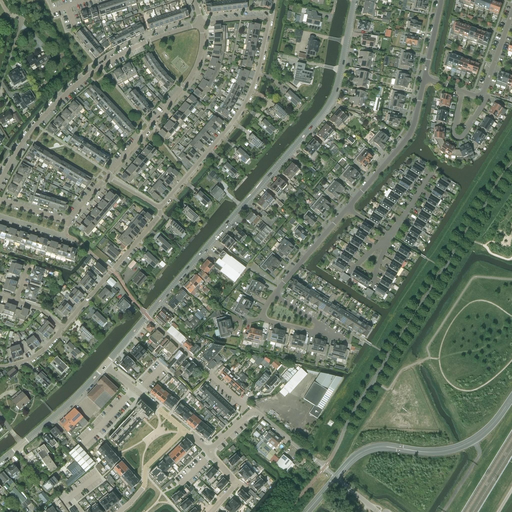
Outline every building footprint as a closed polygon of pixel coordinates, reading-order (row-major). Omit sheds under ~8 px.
[(118,0),(113,2),(116,13),(121,11),(118,0)] [(123,0),(118,0),(121,11),(126,9),(123,0)] [(129,0),(123,0),(126,9),(127,9),(126,7),(131,6),(129,0)] [(483,11),(487,0),(481,0),(478,10),(483,11)] [(489,0),(487,0),(483,11),(483,12),(484,9),(489,10),(492,1),(489,0)] [(493,15),(497,3),(492,1),(489,10),(493,12),(492,15),(493,15)] [(113,2),(108,4),(111,14),(116,13),(113,2)] [(413,4),(412,11),(418,13),(419,10),(425,11),(426,7),(426,5),(414,2),(413,4)] [(497,3),(493,15),(498,17),(502,5),(497,3)] [(108,4),(103,5),(106,16),(111,14),(108,4)] [(97,7),(100,16),(101,18),(106,16),(103,5),(97,7)] [(90,10),(88,11),(90,19),(92,18),(93,18),(98,16),(95,8),(90,9),(90,10)] [(181,10),(183,19),(189,17),(186,9),(181,10)] [(305,24),(307,24),(317,26),(318,22),(319,22),(320,18),(314,16),(315,12),(306,10),(305,15),(307,15),(305,24)] [(90,19),(88,11),(86,11),(80,13),(83,21),(88,20),(88,19),(90,19)] [(419,30),(420,24),(416,23),(416,21),(412,19),(411,22),(408,21),(406,28),(410,28),(410,32),(416,33),(417,30),(419,30)] [(368,32),(369,24),(365,23),(365,22),(361,21),(361,22),(359,22),(358,26),(357,26),(357,28),(357,29),(368,32)] [(135,25),(140,35),(145,32),(140,22),(135,25)] [(455,22),(452,29),(454,30),(453,34),(458,36),(462,24),(457,22),(457,23),(455,22)] [(462,24),(458,36),(463,38),(467,26),(462,24)] [(135,25),(131,27),(131,28),(131,29),(135,37),(140,35),(135,25)] [(467,26),(463,38),(467,40),(472,28),(467,26)] [(131,27),(126,29),(131,39),(135,37),(131,29),(131,28),(131,27)] [(76,35),(79,39),(86,33),(87,33),(88,32),(84,28),(76,35)] [(472,28),(467,40),(472,42),(477,29),(472,28)] [(126,41),(131,39),(126,29),(121,31),(126,41)] [(477,29),(472,42),(477,43),(481,31),(477,29)] [(121,31),(117,34),(121,44),(126,41),(121,31)] [(481,31),(477,43),(482,45),(483,42),(486,33),(481,31)] [(79,39),(82,43),(91,36),(91,35),(89,37),(87,33),(86,33),(79,39)] [(483,42),(482,45),(487,47),(488,44),(491,35),(486,33),(483,42)] [(117,46),(121,44),(117,34),(116,34),(117,36),(113,38),(117,46)] [(415,45),(417,39),(415,39),(415,36),(409,34),(408,37),(404,36),(403,43),(406,43),(406,44),(411,45),(411,44),(415,45)] [(117,46),(113,38),(112,35),(107,38),(108,40),(112,48),(117,46)] [(82,43),(86,47),(94,40),(91,36),(82,43)] [(362,37),(360,45),(373,47),(374,39),(377,40),(377,37),(370,36),(370,38),(362,37)] [(315,38),(310,37),(309,41),(310,41),(308,51),(317,53),(319,43),(314,42),(315,38)] [(86,47),(89,51),(96,45),(98,44),(94,40),(86,47)] [(89,51),(92,55),(99,49),(96,45),(89,51)] [(99,49),(92,55),(96,59),(103,53),(99,49)] [(401,50),(399,59),(412,62),(412,61),(413,62),(414,59),(412,58),(413,56),(411,56),(412,52),(401,50)] [(46,51),(40,55),(34,58),(32,55),(26,59),(32,68),(36,66),(36,67),(50,58),(46,51)] [(222,59),(224,53),(213,51),(213,53),(212,53),(211,57),(222,59)] [(358,59),(372,62),(373,62),(370,61),(371,58),(373,59),(374,55),(359,52),(359,56),(362,56),(362,60),(358,59)] [(145,65),(154,58),(151,54),(149,55),(148,55),(145,56),(146,57),(141,59),(145,65)] [(452,68),(456,56),(451,54),(451,55),(448,54),(446,61),(448,62),(446,66),(452,68)] [(456,70),(461,58),(456,56),(452,68),(456,70)] [(210,62),(221,65),(222,59),(211,57),(211,60),(210,62)] [(157,63),(154,58),(145,65),(147,69),(157,63)] [(461,72),(466,59),(461,58),(456,70),(461,72)] [(372,62),(358,59),(357,63),(361,64),(360,68),(368,69),(369,66),(372,66),(372,62)] [(412,62),(399,59),(397,68),(408,70),(408,67),(411,68),(411,65),(413,66),(413,63),(412,62)] [(466,59),(461,72),(462,69),(467,71),(470,61),(466,59)] [(472,72),(475,63),(470,61),(467,71),(472,72)] [(221,65),(210,62),(210,65),(209,64),(208,68),(218,72),(220,73),(223,66),(221,65)] [(160,67),(157,63),(147,69),(151,74),(160,67)] [(297,63),(293,83),(293,84),(296,86),(299,83),(309,85),(310,83),(311,82),(310,82),(312,73),(304,71),(305,65),(297,63)] [(475,63),(472,72),(477,74),(480,65),(475,63)] [(128,64),(126,66),(132,78),(137,75),(131,64),(129,65),(128,64)] [(132,78),(126,66),(123,68),(121,69),(127,80),(132,78)] [(163,71),(160,67),(151,74),(154,78),(163,71)] [(216,78),(218,72),(208,68),(207,71),(206,73),(216,78)] [(17,70),(12,73),(7,76),(12,84),(14,83),(20,80),(22,83),(28,79),(21,69),(18,71),(17,70)] [(116,71),(123,83),(127,80),(121,69),(119,70),(116,71)] [(239,75),(247,78),(248,75),(249,73),(244,71),(244,70),(241,69),(239,75)] [(123,83),(116,71),(114,73),(112,75),(117,84),(118,86),(123,83)] [(166,75),(163,71),(154,78),(159,83),(166,75)] [(354,79),(369,81),(366,81),(367,77),(369,78),(370,74),(355,71),(355,75),(358,76),(358,79),(354,78),(354,79)] [(397,71),(395,80),(407,82),(409,82),(410,79),(408,79),(409,77),(406,76),(407,73),(397,71)] [(502,83),(505,74),(500,72),(497,81),(502,83)] [(203,78),(213,84),(216,78),(206,73),(205,75),(203,78)] [(507,85),(510,76),(505,74),(502,83),(507,85)] [(170,78),(166,75),(159,83),(163,86),(170,78)] [(246,81),(247,78),(239,75),(237,80),(245,83),(246,81)] [(170,78),(163,86),(167,91),(170,87),(173,85),(172,84),(174,82),(170,78)] [(210,89),(213,84),(203,78),(201,81),(202,82),(201,84),(210,89)] [(369,81),(354,79),(353,82),(357,83),(356,87),(365,88),(365,85),(368,85),(369,81)] [(244,85),(245,83),(237,80),(235,85),(243,89),(245,86),(244,85)] [(407,82),(395,80),(393,85),(393,89),(403,91),(404,88),(406,88),(407,83),(407,82)] [(206,95),(210,89),(201,84),(200,86),(199,85),(197,88),(206,95)] [(242,92),(243,89),(235,85),(233,84),(231,89),(233,90),(241,94),(242,92)] [(90,97),(98,89),(94,85),(92,87),(91,87),(89,89),(89,90),(86,93),(90,97)] [(206,95),(197,88),(195,91),(194,93),(200,98),(199,100),(201,101),(202,100),(206,95)] [(90,97),(93,101),(102,93),(98,89),(90,97)] [(240,96),(241,94),(233,90),(231,89),(228,94),(230,95),(238,99),(240,96)] [(299,101),(301,98),(296,93),(291,89),(289,91),(286,95),(289,97),(287,99),(295,106),(299,101)] [(21,108),(26,105),(27,106),(34,102),(32,99),(34,98),(30,90),(26,93),(27,95),(22,98),(22,99),(20,100),(17,96),(13,98),(17,105),(19,104),(21,108)] [(128,96),(131,100),(138,94),(138,93),(135,90),(128,96)] [(350,98),(365,101),(365,100),(362,100),(363,97),(365,97),(366,93),(352,90),(351,94),(355,95),(354,98),(350,97),(350,98)] [(392,91),(390,100),(403,103),(404,97),(402,97),(403,93),(392,91)] [(131,100),(134,104),(143,96),(140,92),(138,93),(138,94),(131,100)] [(440,100),(450,102),(451,96),(450,96),(450,93),(443,92),(442,94),(440,100)] [(93,101),(97,105),(105,97),(102,93),(93,101)] [(237,102),(238,99),(230,95),(228,94),(226,98),(235,104),(236,102),(237,102)] [(134,104),(138,108),(146,100),(143,96),(134,104)] [(97,105),(101,109),(109,101),(105,97),(97,105)] [(186,101),(194,109),(198,104),(190,97),(189,99),(188,99),(186,101)] [(234,106),(235,104),(226,98),(223,103),(224,104),(232,109),(234,106)] [(365,101),(350,98),(349,101),(353,102),(352,106),(361,108),(362,104),(364,105),(365,101)] [(369,104),(369,105),(369,106),(371,106),(372,106),(373,107),(373,108),(372,108),(372,109),(373,109),(373,110),(373,111),(373,112),(373,113),(374,113),(375,113),(376,113),(376,112),(377,112),(378,112),(378,111),(379,111),(378,111),(379,111),(379,110),(379,109),(379,108),(379,107),(380,106),(380,105),(380,104),(380,103),(380,102),(381,101),(381,100),(381,99),(380,99),(379,99),(378,98),(377,98),(376,98),(375,98),(375,100),(374,102),(374,103),(373,102),(370,102),(369,103),(369,104)] [(150,104),(146,100),(138,108),(141,111),(150,104)] [(403,103),(390,100),(388,109),(399,111),(399,108),(402,109),(403,103)] [(439,108),(447,109),(447,107),(449,107),(450,102),(440,100),(439,105),(440,105),(439,108)] [(73,103),(71,105),(79,113),(83,109),(76,101),(74,103),(73,103)] [(101,109),(104,113),(113,105),(109,101),(101,109)] [(190,113),(194,109),(186,101),(183,104),(184,105),(182,106),(190,113)] [(491,108),(500,113),(503,109),(502,108),(504,106),(497,102),(496,104),(494,103),(491,108)] [(269,109),(266,113),(272,118),(276,115),(281,120),(282,119),(283,121),(287,116),(286,115),(286,114),(285,114),(288,112),(284,109),(282,111),(281,111),(282,110),(281,110),(283,107),(278,103),(276,105),(272,109),(273,109),(272,111),(269,109)] [(150,104),(141,111),(145,116),(147,114),(150,112),(149,111),(153,108),(150,104)] [(231,112),(232,109),(224,104),(222,109),(229,114),(230,112),(231,112)] [(68,109),(76,117),(77,118),(80,114),(79,113),(71,105),(69,107),(70,108),(68,109)] [(117,109),(113,105),(104,113),(108,117),(110,116),(110,115),(117,109)] [(187,118),(190,113),(182,106),(181,108),(178,110),(187,118)] [(437,116),(447,118),(448,112),(446,112),(447,109),(439,108),(439,110),(438,110),(437,116)] [(489,116),(495,120),(496,118),(497,118),(500,113),(491,108),(488,113),(490,114),(489,116)] [(72,121),(76,117),(68,109),(66,111),(64,113),(72,121)] [(112,121),(113,119),(120,113),(117,109),(110,115),(110,116),(108,117),(112,121)] [(229,114),(222,109),(218,113),(221,115),(226,119),(228,116),(229,114)] [(175,115),(184,124),(184,123),(183,122),(187,118),(178,110),(176,113),(176,114),(175,115)] [(339,110),(334,116),(341,122),(346,117),(339,110)] [(0,120),(2,125),(13,119),(8,112),(3,115),(0,116),(0,120)] [(13,115),(17,123),(21,121),(17,113),(13,115)] [(68,125),(72,121),(64,113),(62,115),(60,117),(68,125)] [(112,121),(116,125),(124,117),(120,113),(113,119),(112,121)] [(397,123),(398,124),(400,118),(397,117),(398,114),(392,113),(391,116),(387,115),(386,121),(393,122),(392,125),(397,126),(397,123)] [(180,128),(184,124),(175,115),(173,117),(170,120),(180,128)] [(208,119),(210,121),(218,128),(219,126),(220,126),(222,124),(213,116),(212,115),(208,119)] [(341,122),(334,116),(329,121),(336,128),(341,122)] [(436,124),(443,125),(444,123),(445,123),(447,118),(437,116),(436,121),(436,124)] [(483,122),(491,127),(494,122),(495,120),(489,116),(487,118),(486,117),(483,122)] [(64,128),(68,125),(60,117),(59,119),(58,118),(56,121),(64,128)] [(116,125),(119,129),(128,120),(124,117),(116,125)] [(132,124),(128,120),(119,129),(123,133),(132,124)] [(167,124),(175,131),(179,127),(180,128),(170,120),(168,122),(168,123),(167,124)] [(270,135),(274,130),(269,125),(269,124),(264,120),(261,124),(264,126),(262,128),(270,135)] [(61,132),(64,128),(56,121),(54,123),(55,123),(53,125),(61,132)] [(210,121),(206,125),(215,132),(217,130),(216,129),(218,128),(210,121)] [(480,130),(486,134),(488,131),(488,132),(491,127),(483,122),(480,127),(481,127),(480,130)] [(136,128),(132,124),(123,133),(127,137),(131,133),(131,134),(133,132),(133,131),(136,128)] [(171,136),(175,131),(167,124),(165,126),(162,129),(171,136)] [(434,133),(444,133),(444,128),(443,128),(443,125),(436,124),(435,128),(434,127),(434,133)] [(61,132),(53,125),(51,127),(51,126),(48,128),(57,136),(61,132)] [(206,125),(203,129),(211,136),(212,134),(213,134),(215,132),(206,125)] [(321,131),(328,137),(331,139),(335,134),(326,125),(321,131)] [(171,136),(162,129),(160,131),(160,132),(159,134),(167,141),(171,136)] [(203,129),(199,133),(208,140),(210,138),(209,138),(211,136),(203,129)] [(474,136),(483,141),(486,136),(485,136),(486,134),(480,130),(479,132),(477,131),(474,136)] [(328,137),(321,131),(316,136),(324,143),(328,137)] [(379,131),(375,136),(385,144),(388,139),(387,138),(389,136),(384,131),(382,134),(379,131)] [(199,133),(196,137),(204,144),(205,142),(206,143),(208,140),(199,133)] [(438,144),(444,141),(443,139),(444,139),(444,133),(434,133),(434,139),(435,139),(438,144)] [(69,143),(73,146),(78,138),(80,137),(75,134),(69,143)] [(258,150),(262,145),(261,144),(261,143),(256,140),(257,139),(252,134),(248,138),(251,141),(250,143),(256,148),(257,148),(258,150)] [(385,144),(375,136),(369,143),(374,147),(376,144),(381,149),(385,144)] [(483,141),(474,136),(471,140),(473,141),(471,143),(476,149),(479,145),(480,146),(483,141)] [(191,140),(201,148),(203,146),(202,146),(204,144),(196,137),(192,141),(191,140)] [(73,146),(78,149),(84,140),(84,139),(82,141),(78,138),(73,146)] [(88,142),(84,140),(78,149),(82,152),(88,142)] [(191,140),(187,144),(197,152),(198,150),(199,151),(201,148),(191,140)] [(308,145),(315,152),(320,146),(313,140),(308,145)] [(445,154),(450,145),(446,142),(445,143),(444,141),(438,144),(441,150),(440,150),(445,154)] [(93,145),(88,142),(82,152),(86,155),(93,145)] [(464,146),(468,155),(473,153),(473,152),(476,149),(471,143),(470,145),(469,144),(464,146)] [(184,148),(194,157),(196,154),(195,154),(197,152),(187,144),(189,145),(185,149),(184,148)] [(97,148),(93,145),(86,155),(90,157),(97,148)] [(145,150),(153,157),(157,152),(154,149),(149,145),(146,148),(145,150)] [(315,152),(308,145),(303,151),(311,157),(315,152)] [(456,156),(457,150),(454,150),(455,148),(450,145),(445,154),(444,156),(445,157),(446,154),(450,157),(450,156),(456,156)] [(35,156),(39,148),(35,146),(33,148),(31,151),(30,153),(35,156)] [(236,153),(232,157),(237,161),(239,158),(244,163),(246,164),(250,159),(248,158),(244,154),(244,153),(246,151),(241,146),(239,149),(236,153)] [(457,150),(456,156),(463,157),(463,158),(468,155),(464,146),(459,149),(459,150),(457,150)] [(35,156),(39,159),(44,151),(39,148),(35,156)] [(90,157),(95,160),(101,151),(97,148),(90,157)] [(184,148),(180,152),(190,160),(191,159),(192,159),(194,157),(184,148)] [(364,148),(358,155),(368,163),(372,159),(370,157),(372,155),(364,148)] [(149,161),(153,157),(145,150),(144,152),(143,151),(141,154),(149,161)] [(39,159),(44,162),(49,154),(44,151),(39,159)] [(95,160),(99,163),(104,155),(100,153),(101,151),(95,160)] [(188,162),(190,160),(180,152),(177,156),(187,165),(189,163),(188,162)] [(53,157),(49,154),(44,162),(43,163),(48,166),(49,165),(53,157)] [(104,155),(99,163),(103,166),(105,164),(106,164),(107,161),(109,158),(108,158),(109,156),(105,154),(104,155)] [(137,159),(147,167),(145,166),(149,161),(141,154),(138,157),(139,157),(137,159)] [(358,155),(354,160),(352,162),(360,169),(363,166),(364,168),(368,163),(358,155)] [(52,169),(58,159),(53,157),(49,165),(53,167),(52,169)] [(321,158),(317,162),(319,163),(315,169),(318,171),(325,161),(321,158)] [(52,169),(57,172),(63,162),(58,159),(52,169)] [(143,172),(147,167),(137,159),(136,161),(135,160),(133,163),(143,172)] [(232,168),(230,166),(230,165),(233,167),(234,166),(228,160),(226,162),(223,166),(226,170),(225,172),(231,177),(232,177),(233,179),(237,174),(236,173),(236,172),(231,168),(232,168)] [(57,172),(62,175),(67,165),(63,162),(57,172)] [(410,170),(420,176),(423,171),(423,170),(424,168),(416,162),(411,170),(410,169),(410,170)] [(143,172),(133,163),(130,166),(131,166),(129,168),(136,174),(139,176),(137,175),(141,171),(143,172)] [(21,166),(19,169),(29,174),(32,169),(23,164),(21,166)] [(292,174),(294,176),(296,177),(300,172),(299,170),(292,164),(287,169),(292,174)] [(72,168),(67,165),(62,175),(67,178),(68,176),(67,176),(72,168)] [(349,166),(345,171),(355,179),(358,175),(357,173),(359,171),(354,167),(352,169),(349,166)] [(68,176),(72,178),(77,171),(72,168),(67,176),(68,176)] [(135,181),(139,176),(136,174),(129,168),(128,170),(127,169),(125,172),(135,181)] [(169,168),(166,172),(174,179),(175,177),(176,178),(178,175),(169,168)] [(309,168),(305,171),(311,178),(316,173),(311,168),(310,169),(309,168)] [(29,174),(19,169),(18,171),(19,172),(18,174),(27,179),(29,180),(30,178),(28,177),(29,174)] [(292,174),(287,169),(282,175),(289,181),(290,181),(293,184),(296,181),(292,178),(294,176),(292,174)] [(420,176),(410,170),(405,177),(404,176),(404,177),(414,183),(417,178),(417,177),(418,175),(420,176)] [(72,178),(77,181),(81,173),(77,171),(72,178)] [(355,179),(345,171),(339,178),(344,182),(346,179),(351,184),(352,182),(353,183),(355,181),(354,179),(355,179)] [(135,181),(125,172),(123,175),(123,176),(121,177),(129,184),(133,180),(135,181)] [(161,175),(171,184),(173,181),(172,181),(174,179),(166,172),(162,176),(161,175)] [(77,181),(81,184),(86,176),(81,173),(77,181)] [(24,184),(27,179),(18,174),(17,176),(16,176),(15,178),(24,184)] [(161,175),(157,179),(167,187),(168,186),(169,186),(171,184),(161,175)] [(91,179),(86,176),(81,184),(86,187),(88,184),(88,185),(90,182),(89,181),(91,179)] [(396,182),(395,182),(408,190),(411,185),(411,184),(412,182),(414,183),(404,177),(401,182),(398,180),(396,182)] [(22,188),(24,184),(15,178),(13,181),(14,181),(13,183),(22,188)] [(274,184),(281,191),(286,185),(279,178),(274,184)] [(436,186),(448,193),(445,191),(450,184),(441,178),(440,181),(439,181),(436,186)] [(155,185),(164,192),(166,189),(165,189),(167,187),(157,179),(158,181),(155,185)] [(333,181),(330,185),(339,194),(343,189),(341,188),(344,185),(339,181),(337,184),(333,181)] [(408,190),(395,182),(393,185),(396,187),(393,191),(392,190),(392,191),(402,197),(405,192),(405,191),(406,189),(408,190)] [(19,193),(22,188),(13,183),(11,185),(9,188),(19,193)] [(281,191),(274,184),(269,189),(277,196),(281,191)] [(150,187),(160,196),(161,194),(162,194),(164,192),(155,185),(152,188),(150,187)] [(339,194),(330,185),(324,193),(332,199),(334,197),(335,198),(339,194)] [(217,186),(214,189),(213,191),(210,194),(217,200),(220,197),(219,196),(223,192),(217,186)] [(448,193),(436,186),(437,187),(435,189),(431,194),(441,200),(441,199),(443,195),(446,196),(448,193)] [(160,196),(150,187),(146,192),(156,200),(159,198),(158,197),(160,196)] [(19,193),(9,188),(8,190),(8,191),(7,193),(17,198),(19,193)] [(32,202),(38,204),(41,192),(36,191),(32,202)] [(108,194),(107,196),(116,203),(119,199),(122,201),(124,199),(119,195),(118,197),(115,196),(116,195),(111,191),(108,194)] [(402,197),(392,191),(391,191),(391,192),(391,193),(390,193),(390,194),(389,195),(387,198),(384,196),(383,196),(396,204),(399,199),(399,198),(400,196),(402,197)] [(38,204),(43,205),(46,194),(46,195),(41,193),(42,192),(41,192),(38,204)] [(208,205),(210,203),(209,201),(205,198),(206,197),(200,192),(196,196),(200,198),(198,200),(205,206),(207,204),(208,205)] [(261,199),(269,205),(273,200),(266,193),(261,199)] [(43,205),(48,207),(51,198),(51,196),(46,194),(43,205)] [(322,194),(316,201),(326,210),(327,211),(329,208),(328,207),(330,205),(325,201),(327,199),(322,194)] [(441,200),(431,194),(432,195),(431,197),(430,197),(427,202),(439,209),(436,207),(441,200)] [(112,207),(116,203),(107,196),(106,197),(105,197),(103,199),(112,207)] [(396,204),(383,196),(382,199),(384,201),(381,205),(380,204),(380,205),(390,211),(393,206),(393,205),(394,203),(396,204)] [(53,209),(58,210),(62,200),(56,198),(56,200),(53,209)] [(109,212),(112,207),(103,199),(101,202),(100,204),(109,212)] [(269,205),(261,199),(256,204),(264,211),(269,205)] [(62,200),(58,210),(64,212),(65,209),(66,206),(67,201),(62,200)] [(326,210),(316,201),(312,206),(315,209),(313,211),(318,215),(320,213),(322,214),(325,210),(326,210)] [(439,209),(427,202),(428,203),(426,205),(426,204),(422,210),(432,215),(431,215),(434,211),(437,212),(439,209)] [(105,216),(109,212),(100,204),(99,206),(98,205),(96,208),(105,216)] [(390,211),(380,205),(375,212),(374,211),(374,212),(384,218),(387,213),(387,212),(388,210),(390,211)] [(193,223),(198,218),(192,212),(187,207),(184,211),(187,214),(185,215),(193,223)] [(102,220),(105,216),(96,208),(94,210),(93,212),(102,220)] [(316,221),(314,220),(316,217),(308,210),(302,218),(305,220),(303,222),(307,225),(308,223),(312,226),(316,221)] [(432,215),(422,210),(423,211),(422,213),(421,212),(418,218),(430,225),(427,223),(432,215)] [(137,214),(147,222),(149,221),(151,219),(143,211),(139,215),(138,214),(137,214)] [(98,224),(102,220),(93,212),(92,214),(91,213),(89,216),(98,224)] [(369,220),(378,225),(381,220),(381,219),(382,217),(384,218),(374,212),(369,220)] [(251,213),(245,220),(250,224),(250,225),(252,227),(259,219),(257,217),(256,218),(251,213)] [(137,214),(134,218),(144,227),(146,225),(146,224),(147,222),(137,214)] [(95,228),(98,224),(89,216),(87,218),(87,219),(86,220),(95,228)] [(134,218),(130,222),(140,231),(141,229),(142,229),(144,227),(134,218)] [(430,225),(418,218),(417,221),(416,220),(413,226),(425,233),(422,231),(425,226),(428,228),(430,225)] [(91,232),(95,228),(86,220),(85,222),(84,222),(82,224),(91,232)] [(179,227),(178,226),(180,224),(176,220),(174,222),(173,222),(170,226),(167,230),(171,234),(173,232),(179,237),(184,232),(179,228),(179,227)] [(140,231),(130,222),(130,223),(132,224),(128,228),(137,235),(139,233),(139,232),(140,231)] [(256,229),(261,233),(266,226),(262,222),(256,229)] [(359,230),(368,236),(367,235),(369,233),(369,234),(373,228),(364,222),(359,230)] [(91,232),(82,224),(80,226),(80,227),(79,229),(88,236),(91,232)] [(305,234),(307,231),(299,224),(293,232),(295,234),(294,236),(297,239),(299,237),(302,240),(307,235),(305,234)] [(271,230),(266,226),(261,233),(254,241),(258,245),(271,230)] [(425,233),(413,226),(414,226),(413,229),(412,228),(409,233),(420,241),(421,240),(418,239),(421,234),(423,236),(425,233)] [(4,239),(9,241),(13,230),(11,229),(8,228),(4,239)] [(128,228),(125,232),(133,239),(134,237),(135,237),(137,235),(128,228)] [(240,244),(247,237),(237,229),(233,234),(236,236),(234,238),(240,244)] [(9,241),(14,243),(18,231),(15,230),(15,231),(13,230),(9,241)] [(368,236),(359,230),(354,238),(354,237),(354,238),(362,243),(363,243),(362,243),(364,241),(368,236)] [(14,243),(20,244),(23,233),(21,233),(21,232),(18,231),(14,243)] [(133,239),(125,232),(122,236),(120,235),(130,243),(132,241),(132,240),(133,239)] [(20,244),(25,246),(29,234),(25,233),(25,234),(23,233),(20,244)] [(420,241),(409,233),(408,234),(409,234),(408,236),(407,236),(404,242),(413,247),(416,242),(418,244),(420,241)] [(32,235),(29,234),(25,246),(30,248),(33,237),(31,236),(32,235)] [(130,243),(120,235),(116,239),(121,243),(126,247),(127,245),(128,246),(130,243)] [(224,239),(232,247),(235,243),(227,236),(224,239)] [(30,248),(35,249),(39,238),(36,237),(33,237),(30,248)] [(158,245),(166,252),(171,247),(165,242),(165,241),(160,237),(157,241),(160,243),(158,245)] [(285,237),(279,244),(289,252),(293,248),(291,246),(293,243),(285,237)] [(35,249),(40,251),(44,240),(42,239),(42,238),(39,238),(35,249)] [(348,245),(357,251),(357,250),(358,248),(359,249),(362,243),(354,238),(349,245),(348,245)] [(232,247),(224,239),(220,243),(229,251),(232,247)] [(40,251),(45,253),(49,241),(46,240),(44,240),(40,251)] [(45,253),(51,254),(54,243),(52,242),(49,241),(45,253)] [(110,246),(105,252),(114,260),(119,254),(112,248),(114,245),(109,241),(107,243),(110,246)] [(51,254),(56,256),(59,244),(56,243),(56,244),(54,243),(51,254)] [(56,256),(61,258),(64,246),(62,246),(63,245),(59,244),(56,256)] [(279,244),(276,249),(279,251),(277,254),(282,258),(284,255),(285,257),(289,252),(279,244)] [(357,251),(348,245),(344,253),(343,253),(352,258),(353,256),(354,256),(357,251)] [(61,258),(66,259),(70,247),(67,246),(66,247),(64,246),(61,258)] [(397,254),(406,260),(406,259),(410,252),(401,246),(398,252),(399,252),(397,254)] [(75,256),(73,256),(75,250),(73,249),(73,248),(70,247),(66,259),(74,262),(75,256)] [(148,252),(144,256),(147,259),(146,261),(153,267),(158,262),(152,258),(153,257),(148,252)] [(220,258),(215,263),(215,264),(222,269),(220,272),(234,283),(245,269),(230,257),(230,258),(222,252),(219,257),(220,258)] [(272,253),(266,260),(276,268),(279,264),(278,262),(280,260),(272,253)] [(352,258),(343,253),(340,257),(338,256),(336,259),(347,266),(348,263),(349,264),(352,258)] [(406,260),(397,254),(393,259),(394,260),(393,262),(392,262),(401,268),(401,267),(406,260)] [(10,268),(20,271),(21,269),(21,268),(21,266),(20,266),(21,262),(10,259),(9,263),(11,263),(10,268)] [(347,266),(336,259),(338,261),(335,265),(333,263),(331,267),(342,274),(343,271),(344,271),(347,266)] [(266,260),(260,267),(265,271),(267,268),(272,273),(276,268),(266,260)] [(136,263),(133,261),(128,267),(131,269),(136,263)] [(203,265),(214,275),(215,273),(216,273),(211,269),(213,266),(220,272),(222,269),(215,264),(215,263),(214,262),(212,266),(207,261),(203,265)] [(401,268),(392,262),(389,267),(389,268),(388,270),(397,275),(396,275),(401,268)] [(100,273),(102,275),(105,271),(97,264),(94,267),(93,266),(91,269),(98,275),(100,273)] [(214,275),(203,265),(200,269),(209,277),(211,275),(212,276),(214,275)] [(31,275),(42,278),(43,274),(45,274),(46,270),(35,267),(34,270),(33,270),(33,272),(32,271),(31,275)] [(20,271),(10,268),(8,273),(6,272),(5,275),(15,279),(16,276),(18,276),(19,274),(20,271)] [(358,284),(363,275),(358,272),(359,272),(355,270),(350,278),(358,283),(357,284),(358,284)] [(397,275),(388,270),(384,275),(385,276),(384,278),(383,278),(392,283),(397,275)] [(83,280),(91,287),(93,285),(94,283),(93,282),(96,278),(87,271),(84,275),(86,276),(83,280)] [(201,271),(197,275),(203,281),(205,282),(207,284),(208,282),(210,280),(207,277),(201,271)] [(138,287),(146,278),(140,273),(132,282),(138,287)] [(5,284),(15,288),(16,285),(16,282),(14,282),(15,279),(5,275),(4,279),(6,280),(5,284)] [(30,283),(41,287),(42,283),(40,283),(42,278),(31,275),(30,278),(31,278),(30,280),(31,280),(30,283)] [(192,279),(202,288),(204,286),(200,283),(202,281),(195,275),(192,279)] [(363,275),(358,284),(359,283),(366,288),(371,280),(368,279),(369,278),(366,276),(366,277),(363,275)] [(290,284),(287,288),(291,291),(297,283),(298,280),(294,277),(292,280),(291,280),(289,283),(290,284)] [(112,288),(116,283),(110,278),(106,282),(112,288)] [(379,286),(387,291),(388,291),(387,291),(392,283),(383,278),(380,283),(380,284),(379,286),(379,285),(379,286)] [(202,288),(192,279),(189,283),(195,288),(197,286),(201,289),(202,288)] [(252,280),(249,285),(261,292),(263,286),(261,285),(263,282),(257,279),(256,282),(252,280)] [(75,285),(84,292),(86,290),(87,291),(89,289),(89,290),(91,287),(83,280),(77,286),(75,285)] [(190,294),(193,290),(196,293),(198,291),(188,282),(183,287),(190,294)] [(26,291),(37,294),(38,290),(40,290),(41,287),(30,283),(29,286),(28,286),(28,288),(27,288),(26,291)] [(297,283),(291,291),(292,291),(296,294),(301,285),(297,283)] [(14,291),(15,288),(5,284),(3,289),(2,293),(10,295),(11,292),(13,293),(14,290),(14,291)] [(71,293),(80,300),(82,298),(82,297),(83,296),(82,295),(84,292),(75,285),(73,287),(75,289),(71,293)] [(249,285),(245,293),(250,296),(252,294),(258,297),(261,292),(249,285)] [(301,285),(296,294),(300,296),(300,297),(307,285),(305,288),(301,285)] [(307,285),(300,297),(304,299),(311,288),(307,285)] [(387,291),(379,286),(375,291),(376,291),(374,294),(382,299),(387,291)] [(311,288),(304,299),(305,299),(309,302),(316,291),(315,291),(314,293),(310,291),(312,288),(311,288)] [(100,294),(98,296),(100,298),(104,301),(109,295),(112,298),(115,294),(111,290),(109,292),(105,289),(100,294)] [(177,294),(183,299),(185,297),(187,298),(187,299),(188,300),(191,298),(189,296),(181,290),(177,294)] [(35,299),(37,294),(26,291),(25,294),(26,295),(25,296),(26,297),(25,300),(36,303),(37,300),(35,299)] [(316,291),(309,302),(313,304),(313,305),(320,294),(316,291)] [(80,300),(71,293),(66,299),(64,298),(73,305),(75,303),(76,304),(78,302),(78,303),(80,300)] [(323,308),(322,310),(326,313),(328,311),(333,302),(336,296),(332,293),(329,299),(323,308)] [(174,298),(180,303),(181,304),(183,303),(181,301),(183,299),(177,294),(174,298)] [(320,294),(313,305),(317,307),(324,296),(320,294)] [(242,295),(238,303),(249,309),(252,304),(250,303),(251,300),(242,295)] [(324,296),(317,307),(318,308),(318,307),(322,310),(323,308),(329,299),(324,296)] [(60,306),(69,313),(71,311),(70,310),(72,309),(70,307),(73,305),(64,298),(62,300),(64,302),(60,306)] [(116,306),(123,313),(126,310),(128,310),(130,308),(129,306),(128,304),(129,303),(123,298),(116,306)] [(180,303),(174,298),(168,305),(174,310),(180,303)] [(328,311),(326,313),(331,316),(336,307),(337,304),(333,302),(328,311)] [(238,303),(233,311),(242,316),(244,313),(246,315),(249,309),(238,303)] [(8,316),(11,305),(8,304),(8,305),(6,304),(5,306),(2,305),(0,311),(0,313),(3,314),(8,316)] [(15,321),(18,310),(15,309),(16,307),(14,306),(11,305),(8,316),(12,317),(12,319),(15,321)] [(69,313),(60,306),(57,309),(55,308),(53,311),(61,318),(64,315),(65,317),(66,315),(67,315),(69,313)] [(336,307),(331,316),(335,318),(340,310),(336,307)] [(203,308),(199,312),(203,316),(207,312),(203,308)] [(18,310),(15,321),(16,318),(19,319),(24,321),(26,315),(27,315),(29,310),(24,309),(24,310),(22,309),(22,311),(18,310)] [(209,317),(210,318),(211,318),(212,318),(213,318),(214,318),(215,317),(216,317),(217,316),(218,316),(219,316),(220,316),(220,315),(220,314),(220,313),(219,312),(219,311),(219,310),(219,309),(218,309),(218,310),(217,310),(217,311),(216,311),(216,312),(215,312),(215,311),(214,311),(214,312),(213,312),(213,313),(212,314),(211,314),(211,315),(210,316),(209,317)] [(100,315),(102,313),(99,310),(93,316),(94,316),(90,321),(94,324),(96,322),(101,327),(101,326),(103,328),(107,323),(105,322),(106,322),(101,318),(102,317),(100,315)] [(340,310),(335,318),(339,321),(346,310),(344,312),(340,310)] [(346,310),(339,321),(344,324),(350,313),(346,310)] [(163,311),(159,315),(168,323),(169,324),(171,326),(175,330),(178,327),(173,323),(172,324),(170,322),(173,320),(171,318),(172,317),(170,314),(168,316),(163,311)] [(198,311),(194,315),(200,321),(204,317),(203,316),(199,312),(198,311)] [(350,313),(344,324),(348,326),(355,315),(350,313)] [(159,315),(155,319),(163,327),(166,324),(168,323),(159,315)] [(355,315),(348,326),(352,329),(359,318),(355,315)] [(226,317),(215,319),(218,330),(231,326),(232,326),(231,323),(230,323),(229,320),(227,321),(226,317)] [(359,318),(352,329),(357,332),(363,321),(359,318)] [(41,328),(50,335),(52,333),(51,333),(53,331),(51,330),(54,327),(45,320),(43,323),(45,324),(41,328)] [(363,321),(357,332),(361,334),(361,335),(368,323),(363,321)] [(368,323),(361,335),(365,337),(371,329),(366,326),(368,324),(368,323)] [(150,333),(154,329),(150,325),(146,329),(150,333)] [(174,338),(178,332),(175,330),(171,326),(166,332),(174,338)] [(231,326),(218,330),(220,339),(230,336),(230,333),(232,333),(231,326)] [(82,327),(80,330),(79,331),(82,333),(80,335),(87,342),(92,337),(87,332),(82,327)] [(34,332),(42,341),(45,338),(46,339),(47,337),(48,338),(50,335),(41,328),(38,332),(36,330),(34,332)] [(243,341),(252,343),(256,331),(256,330),(250,329),(248,335),(245,334),(243,341)] [(267,341),(276,343),(279,331),(273,329),(272,331),(269,331),(267,341)] [(153,342),(160,334),(156,331),(149,339),(153,342)] [(256,331),(252,343),(258,344),(259,340),(262,341),(264,335),(261,334),(261,332),(256,331)] [(279,331),(276,343),(284,345),(287,335),(284,334),(284,332),(279,331)] [(29,339),(36,349),(38,347),(38,346),(40,345),(38,343),(42,341),(34,332),(32,334),(33,336),(29,339)] [(178,332),(174,338),(180,344),(181,343),(181,342),(184,339),(185,338),(178,332)] [(160,334),(153,342),(157,345),(164,337),(160,334)] [(290,347),(296,348),(299,336),(293,334),(293,337),(289,336),(288,342),(291,343),(290,347)] [(299,336),(296,348),(305,351),(306,344),(303,344),(305,337),(299,336)] [(307,351),(316,353),(319,341),(319,339),(316,338),(316,340),(314,339),(312,346),(309,345),(307,351)] [(21,342),(26,352),(30,350),(31,351),(33,350),(36,349),(29,339),(25,342),(24,340),(21,342)] [(165,339),(157,348),(152,354),(154,356),(161,347),(163,349),(169,342),(165,339)] [(194,347),(187,341),(184,339),(181,342),(183,345),(182,346),(189,352),(194,347)] [(194,347),(189,352),(193,356),(200,349),(197,346),(200,342),(199,340),(195,345),(194,347)] [(319,341),(316,353),(325,356),(328,345),(325,345),(325,342),(323,342),(323,340),(320,340),(320,341),(319,341)] [(70,344),(69,343),(66,346),(69,349),(67,351),(74,358),(79,353),(74,348),(75,347),(73,346),(75,345),(71,341),(70,341),(71,342),(70,344)] [(14,347),(18,358),(20,357),(20,356),(22,356),(22,354),(26,352),(21,342),(18,343),(19,345),(14,347)] [(163,351),(162,352),(165,355),(166,354),(167,354),(174,346),(170,343),(163,351)] [(205,355),(202,358),(209,364),(217,355),(224,347),(213,345),(210,344),(208,346),(210,349),(205,355)] [(138,345),(134,350),(142,357),(146,353),(138,345)] [(328,356),(336,358),(339,346),(334,345),(333,347),(330,346),(328,356)] [(174,346),(167,354),(170,357),(177,349),(174,346)] [(339,346),(336,358),(346,361),(348,350),(345,350),(345,347),(339,346)] [(15,359),(18,358),(14,347),(9,349),(6,350),(8,358),(12,357),(12,359),(14,358),(15,359)] [(134,350),(130,354),(137,361),(142,357),(134,350)] [(174,365),(183,354),(179,351),(173,357),(175,359),(169,365),(167,363),(164,366),(166,368),(167,368),(173,374),(175,372),(170,367),(173,364),(174,365)] [(183,354),(174,365),(175,366),(176,365),(178,367),(180,364),(181,365),(187,358),(183,354)] [(217,355),(209,364),(206,368),(210,371),(211,369),(212,369),(216,365),(217,365),(220,363),(219,362),(222,359),(217,355)] [(254,363),(258,359),(254,355),(253,357),(249,361),(253,364),(254,363)] [(61,362),(63,360),(58,356),(59,357),(57,359),(56,358),(53,362),(56,365),(54,367),(61,373),(65,368),(61,364),(62,363),(61,362)] [(127,357),(123,361),(130,368),(135,364),(127,357)] [(258,359),(254,363),(258,366),(263,361),(259,357),(258,359)] [(275,360),(271,365),(276,370),(281,365),(275,360)] [(123,361),(119,365),(126,373),(130,368),(123,361)] [(186,361),(181,366),(174,374),(178,378),(181,374),(179,371),(182,368),(185,370),(183,372),(188,377),(197,367),(192,362),(190,365),(186,361)] [(224,380),(231,372),(231,371),(233,370),(236,368),(238,370),(241,367),(237,363),(234,366),(234,365),(228,371),(224,367),(217,373),(220,376),(220,377),(221,378),(222,378),(224,380)] [(287,383),(297,372),(291,366),(281,377),(287,383)] [(300,368),(297,372),(287,383),(283,387),(290,394),(307,374),(300,368)] [(17,373),(14,369),(7,374),(11,378),(17,373)] [(41,372),(38,376),(37,377),(33,381),(38,385),(40,383),(45,388),(50,383),(45,378),(47,377),(46,376),(48,374),(44,370),(44,371),(42,373),(41,372)] [(231,372),(224,380),(226,381),(226,382),(226,383),(228,383),(233,378),(232,376),(234,374),(231,372)] [(233,378),(228,383),(229,384),(229,385),(230,386),(231,386),(233,387),(240,379),(244,374),(241,372),(237,377),(235,379),(233,378)] [(259,388),(267,379),(269,377),(265,373),(263,375),(255,385),(259,388)] [(307,394),(303,399),(314,405),(309,413),(316,417),(341,378),(319,373),(313,384),(307,394)] [(240,379),(233,387),(234,388),(234,390),(235,391),(236,390),(237,391),(242,385),(241,385),(242,384),(247,378),(244,374),(240,379)] [(278,380),(276,378),(274,376),(266,385),(270,389),(275,383),(278,380)] [(96,386),(95,387),(109,400),(118,390),(103,377),(97,384),(98,386),(97,387),(96,386)] [(158,383),(150,393),(154,396),(162,386),(158,383)] [(205,384),(199,390),(203,394),(209,387),(205,384)] [(241,385),(242,385),(237,391),(238,392),(238,394),(239,395),(241,394),(241,395),(247,388),(242,384),(241,385)] [(162,386),(154,396),(158,400),(167,390),(162,386)] [(107,403),(109,400),(95,387),(86,396),(100,410),(107,403)] [(209,387),(203,394),(206,397),(213,391),(209,387)] [(167,390),(158,400),(163,403),(171,394),(170,393),(167,390)] [(213,391),(206,397),(210,401),(216,394),(213,391)] [(19,410),(29,401),(22,393),(12,401),(19,410)] [(171,394),(163,403),(167,407),(175,397),(171,393),(170,393),(171,394)] [(216,394),(210,401),(214,404),(220,398),(216,394)] [(175,397),(167,407),(171,410),(179,400),(175,397)] [(220,398),(214,404),(218,408),(224,401),(220,398)] [(118,428),(108,438),(110,439),(118,447),(119,448),(129,437),(145,420),(146,421),(148,422),(155,415),(154,413),(141,402),(140,401),(139,402),(138,403),(134,407),(136,408),(133,412),(123,422),(119,427),(118,428)] [(224,401),(218,408),(222,411),(228,405),(224,401)] [(182,402),(173,412),(178,415),(186,405),(182,402)] [(186,405),(178,415),(182,419),(190,409),(186,405)] [(228,405),(222,411),(225,415),(231,408),(228,405)] [(74,408),(64,418),(77,433),(87,423),(74,408)] [(225,415),(224,416),(228,419),(235,412),(231,408),(225,415)] [(190,409),(182,419),(186,422),(192,415),(193,415),(195,413),(190,409)] [(186,422),(186,423),(190,426),(197,418),(196,418),(193,415),(192,415),(186,422)] [(197,418),(190,426),(194,430),(201,422),(202,420),(198,416),(196,418),(197,418)] [(73,437),(77,433),(64,418),(59,423),(73,437)] [(201,422),(194,430),(198,433),(205,425),(201,422)] [(205,425),(198,433),(202,437),(210,428),(211,427),(206,423),(205,425)] [(49,432),(56,439),(62,434),(59,431),(60,430),(58,428),(57,429),(55,427),(52,429),(50,431),(49,432)] [(210,428),(202,437),(207,440),(214,431),(210,428)] [(260,435),(257,438),(260,440),(263,442),(266,444),(268,442),(274,434),(270,431),(264,438),(260,435)] [(49,446),(49,445),(52,448),(57,444),(48,433),(46,435),(45,435),(43,436),(43,437),(43,438),(49,446)] [(268,442),(266,444),(271,449),(272,450),(274,447),(275,448),(282,440),(274,434),(268,442)] [(186,438),(182,442),(190,450),(194,447),(186,438)] [(182,442),(178,445),(187,455),(191,451),(190,450),(182,442)] [(263,442),(257,450),(261,454),(265,457),(271,449),(266,444),(263,442)] [(105,444),(97,451),(101,455),(109,448),(105,444)] [(40,452),(37,454),(41,459),(40,460),(41,461),(48,456),(50,454),(44,445),(38,449),(40,452)] [(95,464),(78,445),(68,454),(86,472),(95,464)] [(178,445),(175,449),(184,458),(187,455),(178,445)] [(109,448),(101,455),(105,459),(112,452),(109,448)] [(175,449),(171,453),(180,462),(184,458),(175,449)] [(271,449),(265,457),(269,460),(276,453),(272,450),(271,449)] [(112,452),(105,459),(108,463),(116,456),(112,452)] [(171,453),(167,456),(174,464),(176,466),(180,462),(171,453)] [(230,460),(227,462),(232,467),(240,459),(235,454),(233,457),(232,456),(229,459),(230,460)] [(283,455),(275,464),(284,472),(286,473),(294,465),(292,463),(283,455)] [(48,456),(41,461),(41,462),(42,461),(46,466),(52,462),(48,456)] [(108,463),(106,464),(110,469),(120,460),(116,456),(108,463)] [(167,456),(164,460),(171,467),(174,464),(167,456)] [(164,460),(160,463),(169,472),(173,469),(171,467),(164,460)] [(52,462),(46,466),(50,472),(49,472),(49,473),(57,468),(52,462)] [(73,476),(64,483),(68,487),(85,473),(75,462),(66,469),(73,476)] [(121,462),(112,470),(115,475),(116,474),(116,473),(125,466),(121,462)] [(160,463),(156,467),(165,476),(169,472),(160,463)] [(241,469),(237,473),(241,477),(250,469),(244,463),(239,467),(241,469)] [(5,469),(5,470),(6,471),(10,475),(12,477),(12,478),(13,479),(16,476),(15,474),(19,471),(13,465),(9,468),(8,467),(7,467),(5,468),(5,469)] [(125,466),(116,473),(116,474),(120,477),(120,478),(128,470),(125,466)] [(156,466),(149,473),(160,485),(167,478),(165,476),(156,467),(156,466)] [(207,474),(205,475),(209,480),(208,481),(210,484),(215,479),(213,477),(217,472),(212,468),(210,470),(209,470),(206,473),(207,474)] [(250,469),(241,477),(245,482),(249,478),(251,481),(257,475),(251,468),(250,469)] [(120,477),(119,478),(122,482),(132,474),(128,470),(120,478),(120,477)] [(3,472),(0,474),(0,478),(4,483),(2,485),(9,493),(16,487),(9,479),(7,477),(4,474),(3,472)] [(132,474),(122,482),(126,486),(136,478),(132,474)] [(257,482),(252,486),(257,491),(260,489),(264,487),(263,486),(267,483),(260,475),(255,480),(257,482)] [(47,482),(52,488),(58,483),(53,477),(47,482)] [(136,478),(126,486),(130,491),(139,482),(136,478)] [(216,481),(211,486),(214,488),(216,487),(220,491),(222,489),(222,490),(225,486),(227,483),(223,478),(218,483),(216,481)] [(171,480),(160,488),(162,491),(173,482),(171,480)] [(52,488),(47,482),(42,487),(47,492),(52,488)] [(205,491),(201,495),(209,503),(209,502),(210,502),(212,500),(213,498),(209,493),(211,491),(206,486),(203,489),(205,491)] [(9,493),(20,505),(27,498),(16,487),(9,493)] [(173,496),(171,498),(175,503),(185,494),(181,489),(176,493),(176,492),(172,495),(173,496)] [(108,494),(116,504),(121,500),(113,490),(108,494)] [(239,490),(237,493),(237,494),(237,495),(239,497),(238,498),(241,501),(242,500),(247,505),(253,498),(247,492),(245,494),(241,490),(240,491),(239,490)] [(108,493),(103,497),(111,507),(116,504),(108,494),(108,493)] [(103,497),(98,501),(106,511),(111,507),(103,497)] [(27,498),(20,505),(24,509),(31,503),(27,498)] [(180,507),(179,507),(182,511),(182,510),(183,511),(193,503),(189,498),(179,506),(180,507)] [(232,500),(228,504),(236,511),(243,506),(238,501),(236,503),(232,500)] [(102,511),(95,503),(91,507),(94,511),(102,511)]
